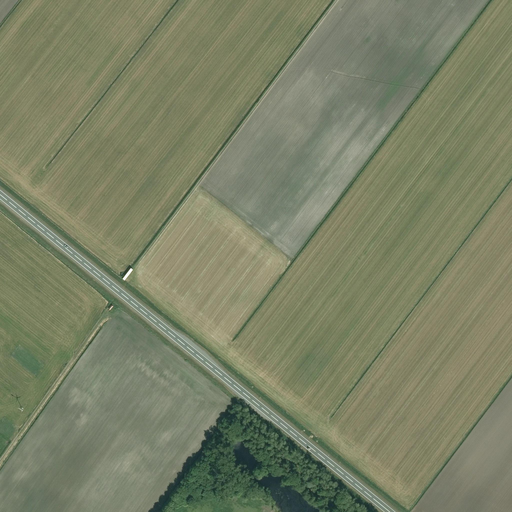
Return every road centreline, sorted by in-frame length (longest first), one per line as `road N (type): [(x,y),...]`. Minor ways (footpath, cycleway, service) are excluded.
road 1 (trunk): [(389,511),(0,195)]
road 2 (track): [(335,0),(128,282)]
road 3 (track): [(114,302),(0,463)]
